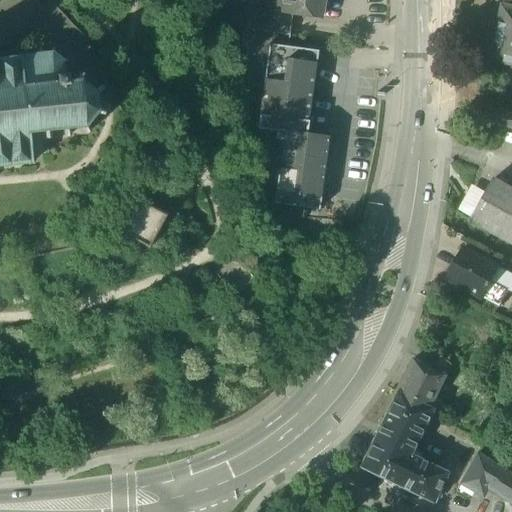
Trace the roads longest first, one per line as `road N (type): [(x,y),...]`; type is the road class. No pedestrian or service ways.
road 1 (tertiary): [(198,502),(274,468),(307,443),(352,395),(385,339),(415,237),(418,61)]
road 2 (tertiary): [(418,61),(386,234),(330,380),(278,432),(183,477)]
road 3 (secondary): [(164,481),(0,495)]
